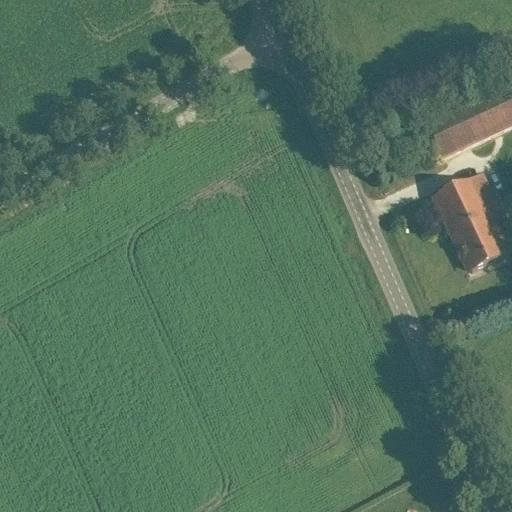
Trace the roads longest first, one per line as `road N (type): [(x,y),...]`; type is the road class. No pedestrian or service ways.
road 1 (unclassified): [(492,511),(284,39)]
road 2 (unclassified): [(0,198),(284,39)]
